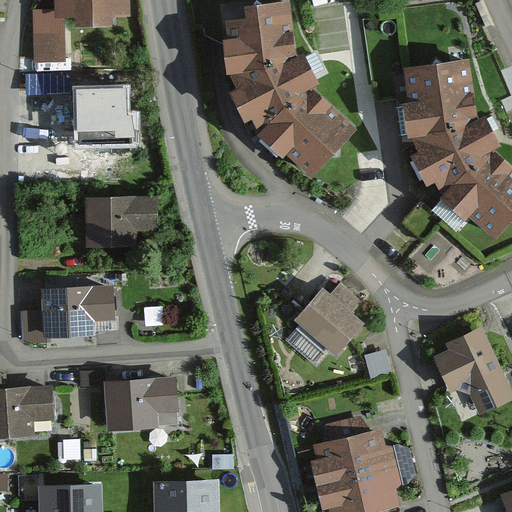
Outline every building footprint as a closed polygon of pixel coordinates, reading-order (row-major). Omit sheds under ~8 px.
[(137,0),(70,0),(71,13),(37,15),(38,57),(70,56),(69,22),(138,20),(137,0)] [(250,14),(226,33),(236,89),(264,140),(315,185),(355,141),(315,102),(295,63),(286,12),(250,14)] [(432,71),(408,91),(419,146),(447,197),(497,242),(511,225),(511,173),(497,159),(478,120),(468,70),(432,71)] [(73,81),(32,82),(32,98),(73,96),(73,81)] [(138,91),(88,92),(89,139),(138,139),(138,91)] [(168,197),(101,198),(101,246),(169,246),(168,197)] [(58,308),(27,310),(29,342),(127,334),(124,286),(57,291),(58,308)] [(373,323),(334,289),(303,325),(342,359),(373,323)] [(511,404),(511,389),(488,334),(440,355),(454,387),(473,379),(480,395),(489,415),(494,413),(511,404)] [(12,376),(0,377),(0,437),(43,434),(42,415),(66,414),(64,385),(13,388),(12,376)] [(189,376),(112,381),(115,432),(166,429),(165,409),(191,407),(189,376)] [(381,431),(314,448),(318,463),(311,465),(316,487),(399,468),(414,464),(409,445),(394,449),(386,451),(381,431)] [(399,468),(316,487),(322,511),(391,511),(400,510),(395,489),(404,487),(419,483),(414,464),(399,468)] [(226,511),(225,484),(169,487),(170,511),(226,511)] [(109,511),(109,487),(52,489),(52,511),(109,511)]
